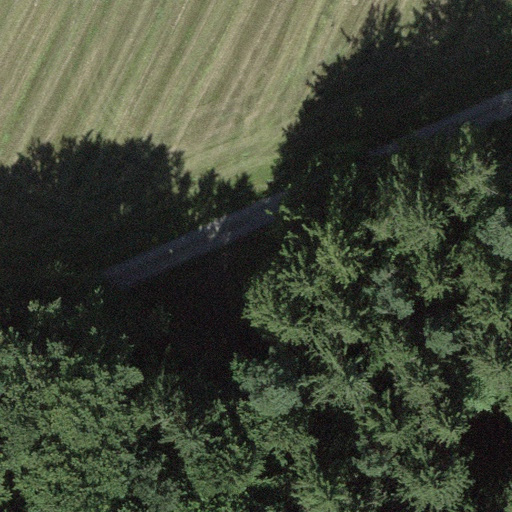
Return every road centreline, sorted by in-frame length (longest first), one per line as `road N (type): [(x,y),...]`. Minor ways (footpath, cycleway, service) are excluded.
road 1 (track): [(511,104),(0,331)]
road 2 (track): [(379,511),(152,265)]
